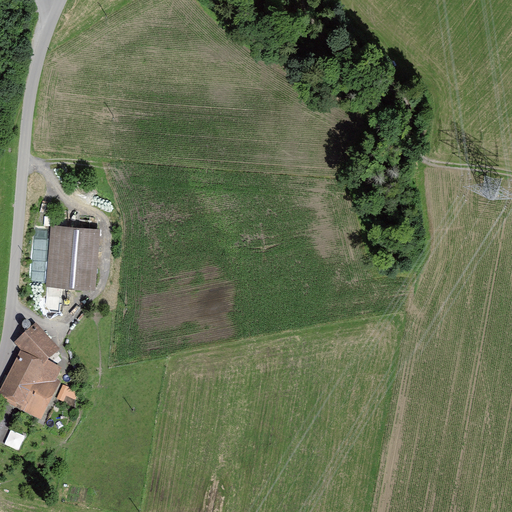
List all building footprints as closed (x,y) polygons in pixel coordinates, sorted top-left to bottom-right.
[(52,227),(48,284),(93,287),(98,230),(52,227)] [(24,339),(44,361),(55,351),(35,329),(24,339)] [(21,356),(2,393),(40,413),(55,383),(38,374),(41,367),(21,356)] [(63,387),(58,398),(63,401),(68,389),(63,387)] [(21,449),(27,434),(12,428),(6,443),(21,449)]
